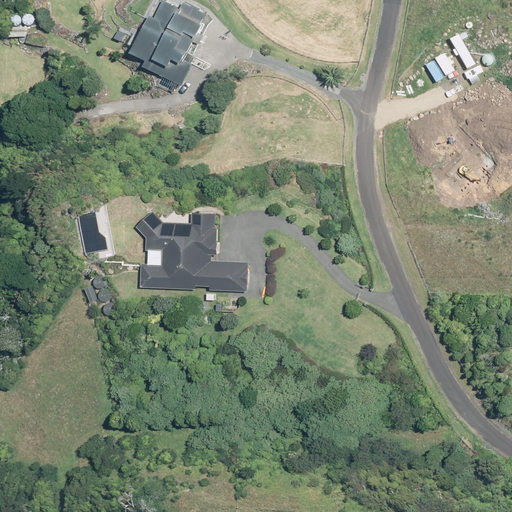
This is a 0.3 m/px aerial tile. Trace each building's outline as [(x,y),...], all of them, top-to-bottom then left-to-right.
[(168,0),(159,9),(164,11),(160,17),(155,15),(136,53),(152,61),(149,67),(187,86),(199,61),(194,58),(213,18),(210,17),(213,12),(189,0),(185,9),(168,0)] [(31,26),(13,27),(13,37),(31,36),(31,26)] [(133,34),(122,28),(117,38),(129,44),(133,34)] [(146,234),(144,286),(251,291),(253,261),(216,259),(216,252),(222,253),(223,228),(220,228),(221,214),(197,213),(196,222),(166,221),(156,210),(139,226),(146,234)] [(105,273),(95,277),(112,317),(122,312),(105,273)] [(102,300),(96,285),(89,288),(95,303),(102,300)]
